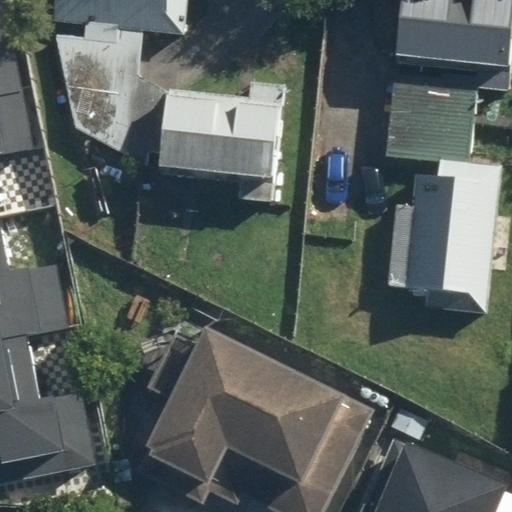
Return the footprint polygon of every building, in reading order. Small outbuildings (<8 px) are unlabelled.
[(0,0),(0,86),(28,81),(18,33),(0,36),(0,0)] [(190,35),(192,0),(45,0),(44,25),(87,28),(86,113),(150,167),(165,168),(245,173),(244,200),(278,202),(285,93),(250,91),(250,100),(170,94),(145,79),(147,32),(190,35)] [(511,0),(406,0),(402,58),(511,66),(511,0)] [(478,81),(397,78),(394,163),(444,165),(443,179),(418,179),(417,200),(400,199),(397,285),(495,289),(499,166),(475,165),(478,81)] [(0,147),(38,139),(28,81),(0,86),(0,194),(3,194),(0,181),(0,147)] [(5,216),(0,217),(0,324),(35,318),(72,311),(63,262),(16,271),(5,216)] [(49,392),(35,318),(0,324),(0,435),(5,435),(13,475),(112,456),(98,383),(49,392)] [(332,511),(383,407),(214,327),(143,475),(211,507),(220,486),(276,511),(332,511)] [(504,511),(511,494),(511,487),(396,438),(368,504),(370,505),(366,511),(504,511)]
